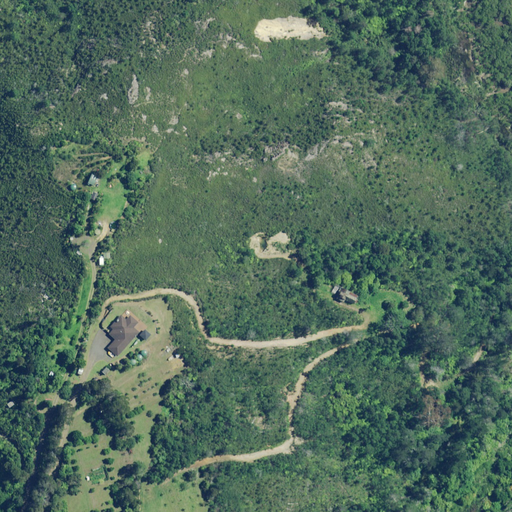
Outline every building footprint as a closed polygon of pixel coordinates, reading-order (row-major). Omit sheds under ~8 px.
[(99,178),(91,174),(87,183),(93,186),(95,181),(97,182),(99,178)] [(109,260),(109,253),(102,253),(102,258),(99,258),(99,266),(103,266),(103,260),(109,260)] [(334,295),(332,297),(343,303),(344,301),(353,305),(356,299),(347,295),(349,292),(335,285),(330,293),(334,295)] [(127,319),(121,314),(109,327),(113,330),(108,335),(114,340),(107,349),(117,357),(138,333),(133,329),(137,324),(129,317),(127,319)] [(167,347),(163,351),(166,355),(171,351),(167,347)] [(29,396),(24,401),(29,405),(34,400),(29,396)] [(12,401),(5,405),(8,410),(14,406),(12,401)]
